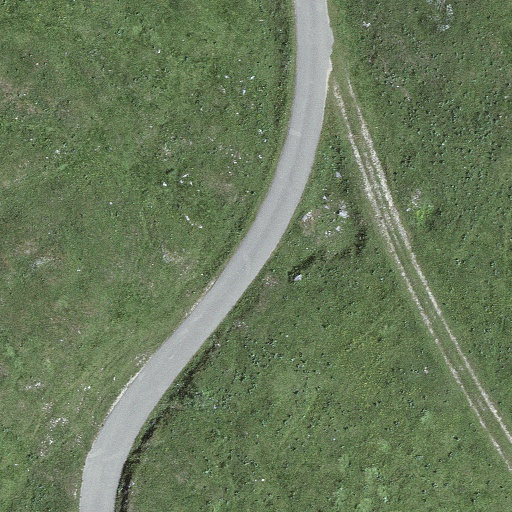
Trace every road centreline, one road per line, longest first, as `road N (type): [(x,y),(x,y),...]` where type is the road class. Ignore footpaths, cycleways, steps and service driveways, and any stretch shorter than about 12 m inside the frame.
road 1 (unclassified): [(304,0),(303,99),(287,177),(244,258),(113,427),(93,511)]
road 2 (track): [(308,24),(511,423)]
